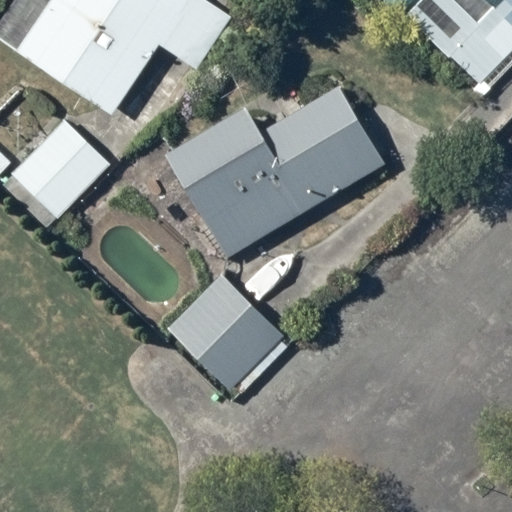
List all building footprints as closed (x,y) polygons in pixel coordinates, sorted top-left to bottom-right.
[(233,13),(214,0),(12,0),(0,18),(0,38),(111,114),(160,43),(196,67),(233,13)] [(511,0),(496,0),(498,1),(479,21),(458,0),(419,0),(407,13),(480,85),(511,52),(511,0)] [(387,162),(341,86),(263,132),(248,108),(166,157),(227,257),(387,162)] [(110,162),(64,118),(11,174),(56,218),(110,162)] [(260,320),(217,278),(168,328),(234,393),(290,336),(267,313),(260,320)]
